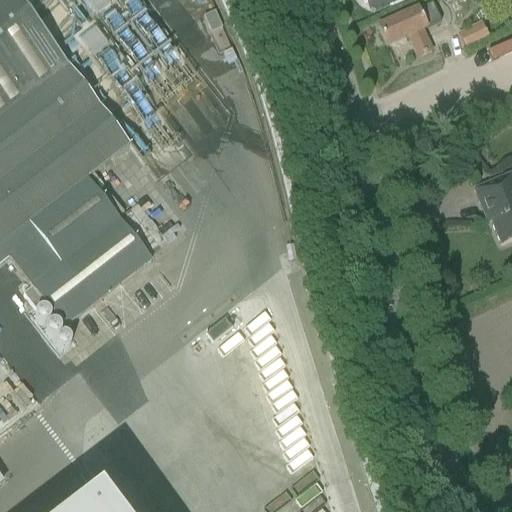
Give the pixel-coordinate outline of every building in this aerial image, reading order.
[(0,0),(0,269),(8,264),(30,291),(21,298),(36,316),(44,310),(62,333),(149,265),(85,182),(128,150),(12,0),(0,0)] [(137,0),(96,0),(89,4),(100,25),(140,5),(137,0)] [(417,13),(395,23),(377,31),(385,49),(407,39),(417,61),(430,55),(421,33),(425,31),(417,13)] [(210,35),(221,31),(214,14),(203,19),(210,35)] [(481,27),(458,39),(464,52),(487,40),(481,27)] [(101,68),(117,56),(100,31),(84,42),(101,68)] [(119,83),(127,76),(116,62),(107,69),(119,83)] [(499,249),(511,243),(511,179),(511,177),(472,193),(483,219),(486,217),(499,249)] [(263,373),(285,363),(268,326),(246,336),(263,373)] [(219,355),(241,341),(232,327),(210,342),(219,355)] [(243,348),(220,357),(251,436),(249,437),(271,493),(320,475),(292,402),(297,400),(286,373),(257,384),(243,348)]
